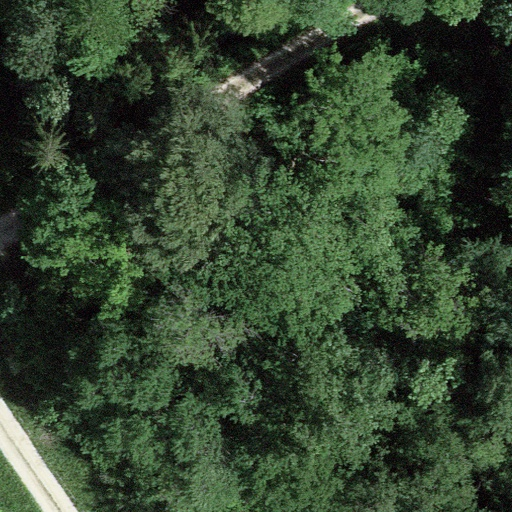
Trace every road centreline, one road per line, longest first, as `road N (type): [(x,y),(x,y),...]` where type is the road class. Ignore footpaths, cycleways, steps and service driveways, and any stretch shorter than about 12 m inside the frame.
road 1 (track): [(0,246),(407,0)]
road 2 (track): [(69,511),(0,410)]
